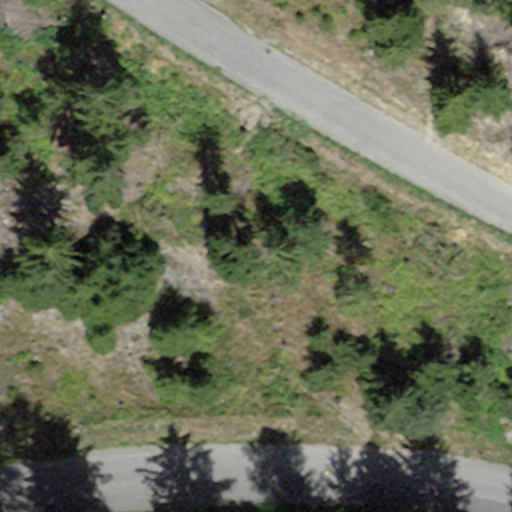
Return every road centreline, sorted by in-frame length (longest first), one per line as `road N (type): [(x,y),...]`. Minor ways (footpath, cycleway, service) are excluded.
road 1 (unclassified): [(0,493),(296,471),(397,474),(511,493)]
road 2 (unclassified): [(511,210),(158,0)]
